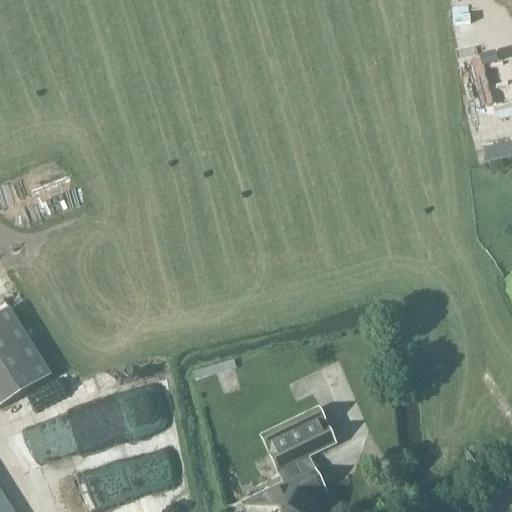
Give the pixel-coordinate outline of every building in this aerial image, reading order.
[(496,121),(511,117),(511,112),(511,107),(494,111),(496,121)] [(0,410),(50,379),(8,311),(0,315),(0,410)] [(94,416),(99,412),(91,400),(72,414),(85,432),(99,423),(94,416)] [(315,470),(314,470),(307,459),(334,446),(318,412),(263,438),(285,485),(241,505),(244,511),(319,511),(314,502),(327,495),(315,470)] [(145,436),(145,442),(122,441),(121,463),(142,464),(143,451),(156,451),(156,437),(145,436)]
